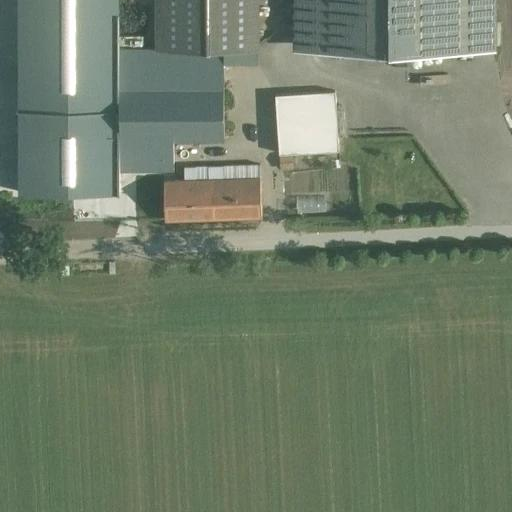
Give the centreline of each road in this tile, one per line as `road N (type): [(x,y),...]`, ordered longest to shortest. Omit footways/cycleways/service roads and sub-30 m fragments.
road 1 (unclassified): [(511,231),(159,248)]
road 2 (track): [(159,248),(0,259)]
